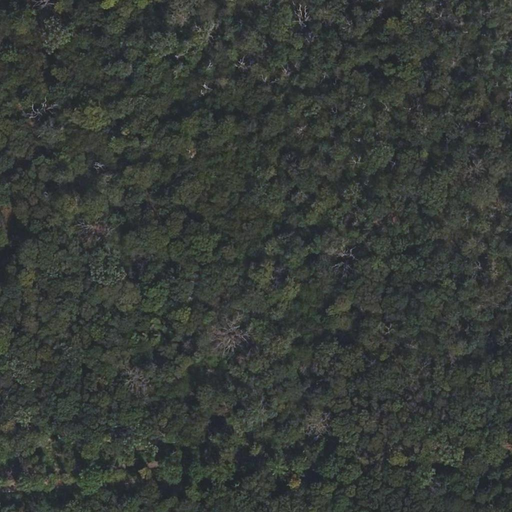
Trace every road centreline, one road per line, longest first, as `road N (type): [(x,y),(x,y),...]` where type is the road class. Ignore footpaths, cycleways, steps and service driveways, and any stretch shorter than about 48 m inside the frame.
road 1 (unclassified): [(0,485),(511,451)]
road 2 (unclassified): [(511,438),(0,472)]
road 3 (track): [(511,167),(275,0)]
